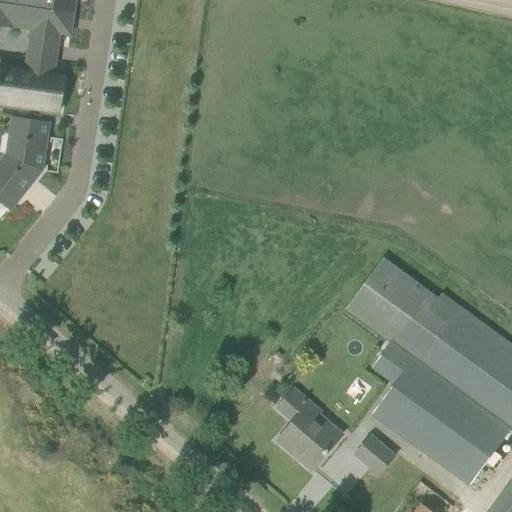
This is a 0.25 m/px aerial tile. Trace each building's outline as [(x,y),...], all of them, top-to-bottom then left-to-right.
[(0,0),(0,24),(12,27),(32,30),(30,43),(57,47),(59,33),(70,35),(74,0),(0,0)] [(8,155),(0,164),(0,189),(17,202),(41,171),(49,123),(41,122),(42,113),(58,115),(64,75),(53,74),(55,60),(29,56),(26,70),(0,65),(0,106),(21,110),(20,119),(19,119),(14,156),(8,155)] [(511,427),(511,345),(442,293),(438,299),(431,293),(383,258),(345,309),(393,344),(419,363),(501,423),(489,439),(401,375),(371,414),(469,486),(511,427)] [(293,390),(291,393),(278,408),(293,421),(277,441),(312,470),(342,435),(318,415),(320,413),(293,390)] [(395,457),(372,438),(356,457),(379,477),(395,457)] [(511,511),(511,480),(488,511),(511,511)] [(420,482),(397,511),(448,511),(453,507),(420,482)]
